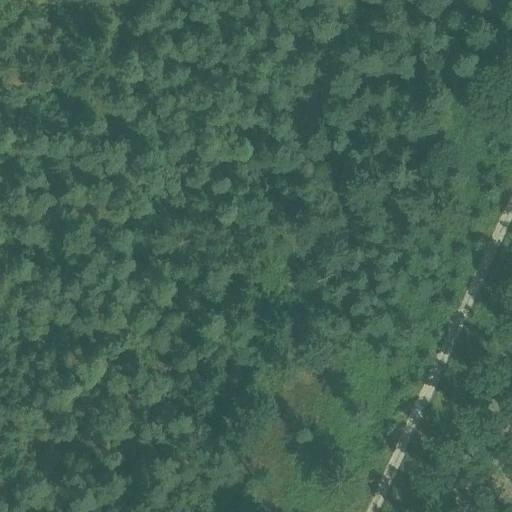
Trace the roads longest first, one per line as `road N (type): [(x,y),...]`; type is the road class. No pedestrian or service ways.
road 1 (track): [(0,210),(261,224),(162,489)]
road 2 (track): [(379,511),(511,229)]
road 3 (track): [(261,224),(347,0)]
road 4 (track): [(113,0),(77,213)]
